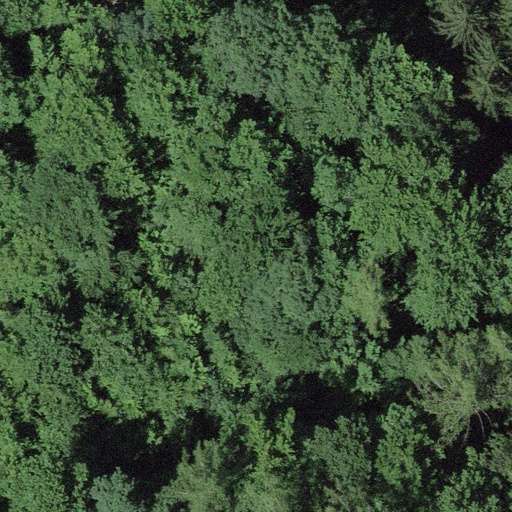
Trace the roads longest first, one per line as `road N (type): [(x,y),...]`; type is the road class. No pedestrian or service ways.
road 1 (track): [(114,0),(511,178)]
road 2 (track): [(0,59),(142,12)]
